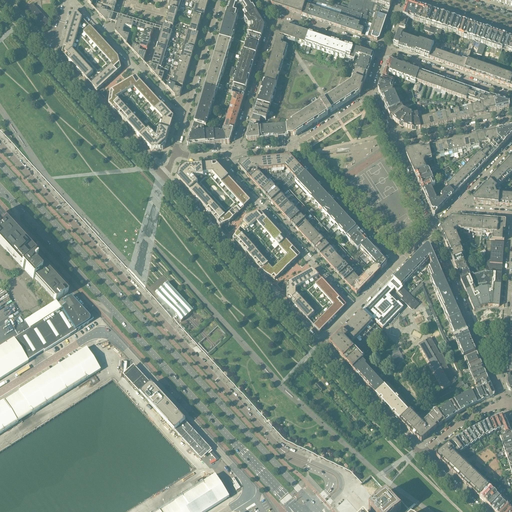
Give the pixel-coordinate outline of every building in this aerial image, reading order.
[(109,22),(115,0),(84,0),(91,7),(92,4),(98,6),(97,13),(106,23),(109,22)] [(196,17),(197,12),(199,7),(200,2),(200,0),(178,0),(179,1),(177,6),(176,11),(178,12),(177,12),(176,18),(183,20),(183,19),(185,20),(192,23),(192,22),(193,17),(194,16),(196,17)] [(241,20),(244,19),(255,12),(252,8),(247,0),(230,0),(226,16),(237,19),(241,20)] [(305,1),(300,0),(268,0),(272,6),(300,15),(305,1)] [(306,17),(311,0),(306,0),(301,16),(306,17)] [(317,0),(311,0),(306,17),(311,19),(317,0)] [(316,21),(322,2),(317,0),(311,19),(316,21)] [(357,0),(349,0),(348,7),(347,10),(352,11),(354,12),(357,0)] [(374,3),(374,0),(357,0),(354,12),(357,13),(362,15),(367,17),(369,12),(370,12),(374,3)] [(388,13),(392,0),(374,0),(374,3),(370,12),(375,14),(375,15),(380,16),(382,11),(388,13)] [(327,3),(323,2),(322,2),(316,21),(321,22),(327,3)] [(326,24),(332,5),(327,3),(321,22),(326,24)] [(49,23),(47,20),(35,6),(34,7),(34,6),(34,4),(33,4),(31,5),(29,6),(27,7),(26,8),(24,9),(43,29),(49,23)] [(176,11),(177,6),(170,4),(168,10),(170,10),(177,12),(178,12),(176,11)] [(406,5),(401,21),(407,23),(408,19),(413,6),(408,4),(406,5)] [(331,26),(337,7),(332,5),(326,24),(331,26)] [(419,7),(413,6),(408,19),(414,21),(419,7)] [(342,8),(340,7),(337,7),(331,26),(336,27),(342,8)] [(419,23),(424,9),(419,7),(414,21),(412,26),(418,28),(419,23)] [(341,29),(347,10),(342,8),(336,27),(341,29)] [(425,25),(429,11),(424,9),(419,23),(425,25)] [(176,18),(177,12),(170,10),(168,18),(175,20),(176,18)] [(345,30),(352,11),(347,10),(341,29),(345,30)] [(75,11),(72,22),(80,24),(82,19),(75,11)] [(350,32),(357,13),(354,12),(352,11),(345,30),(350,32)] [(430,29),(435,13),(429,11),(425,25),(424,27),(430,29)] [(264,27),(262,24),(255,12),(244,19),(248,26),(250,26),(252,25),(253,27),(252,31),(250,30),(249,34),(261,38),(264,27)] [(362,15),(357,13),(350,32),(355,34),(358,28),(362,15)] [(434,33),(441,15),(435,13),(430,29),(427,38),(432,39),(433,36),(434,33)] [(363,30),(366,21),(367,17),(362,15),(358,28),(355,34),(361,36),(363,30)] [(386,18),(380,16),(375,15),(374,19),(385,23),(386,18)] [(441,31),(446,17),(441,15),(434,33),(439,35),(441,31)] [(226,16),(219,39),(231,42),(231,43),(235,31),(233,30),(237,19),(226,16)] [(199,27),(201,19),(193,17),(192,22),(192,23),(191,25),(199,27)] [(451,19),(446,17),(441,31),(446,33),(451,19)] [(174,22),(175,22),(175,20),(168,18),(166,25),(173,27),(174,22)] [(383,28),(385,23),(374,19),(372,24),(383,28)] [(452,34),(457,20),(451,19),(446,33),(445,35),(443,43),(446,44),(446,42),(447,40),(447,39),(448,39),(448,37),(451,37),(452,34)] [(457,36),(462,22),(457,20),(452,34),(457,36)] [(401,21),(398,28),(404,30),(405,30),(407,23),(401,21)] [(175,87),(175,85),(177,80),(179,74),(180,69),(182,64),(183,59),(185,54),(186,48),(188,43),(189,38),(191,33),(189,33),(189,32),(191,27),(183,24),(183,25),(182,24),(175,22),(174,22),(173,27),(173,28),(171,27),(169,32),(168,37),(166,42),(165,48),(163,53),(162,58),(160,63),(158,68),(157,73),(164,75),(161,83),(167,89),(168,85),(175,87)] [(468,24),(462,22),(457,36),(463,38),(468,24)] [(381,32),(383,28),(372,24),(371,29),(381,32)] [(468,40),(473,26),(468,24),(463,38),(468,40)] [(196,34),(198,29),(199,27),(191,25),(191,27),(189,32),(196,34)] [(305,45),(308,34),(283,25),(279,37),(305,45)] [(73,50),(72,52),(76,55),(79,59),(83,63),(86,67),(90,70),(93,74),(86,80),(87,81),(90,84),(91,85),(95,81),(99,77),(103,74),(107,70),(111,67),(111,64),(108,61),(104,57),(101,53),(97,49),(94,45),(90,42),(87,38),(84,34),(90,28),(88,26),(85,29),(81,28),(80,27),(79,30),(77,35),(76,40),(74,45),(73,50)] [(474,42),(478,28),(473,26),(468,40),(474,42)] [(90,28),(84,34),(87,38),(94,32),(90,28)] [(479,44),(484,30),(478,28),(474,42),(479,44)] [(380,37),(381,32),(371,29),(369,33),(380,37)] [(121,39),(122,34),(123,32),(116,30),(115,33),(121,39)] [(484,45),(489,31),(484,30),(479,44),(480,44),(484,45)] [(490,47),(495,33),(489,31),(484,45),(485,46),(490,47)] [(94,32),(87,38),(90,42),(97,36),(94,32)] [(197,40),(198,35),(196,34),(189,32),(189,33),(191,33),(189,38),(197,40)] [(495,49),(500,35),(495,33),(490,47),(495,49)] [(126,45),(129,36),(122,34),(121,39),(126,45)] [(261,38),(249,34),(247,39),(260,43),(261,38)] [(314,48),(317,37),(308,34),(305,45),(304,46),(306,46),(307,45),(310,46),(309,47),(311,48),(311,47),(314,48)] [(402,50),(406,37),(402,36),(396,34),(393,45),(394,47),(402,50)] [(505,37),(500,35),(495,49),(500,51),(501,50),(505,37)] [(97,36),(90,42),(94,45),(101,39),(97,36)] [(331,55),(335,43),(317,37),(314,48),(314,49),(315,49),(315,48),(318,49),(317,51),(331,55)] [(414,54),(419,42),(410,39),(406,37),(402,50),(414,54)] [(507,52),(511,39),(505,37),(501,50),(507,52)] [(277,38),(272,52),(284,56),(286,47),(281,45),(283,39),(277,38)] [(101,39),(94,45),(97,49),(104,43),(101,39)] [(228,50),(230,45),(231,42),(219,39),(214,55),(226,59),(228,52),(232,54),(233,52),(228,50)] [(258,49),(260,43),(247,39),(246,43),(245,43),(245,45),(258,49)] [(431,49),(433,45),(424,42),(419,40),(419,42),(414,54),(428,59),(431,49)] [(104,43),(97,49),(101,53),(108,47),(104,43)] [(344,60),(348,47),(335,43),(331,55),(344,60)] [(256,55),(258,49),(245,45),(243,52),(256,55)] [(108,47),(101,53),(104,57),(111,51),(108,47)] [(138,55),(139,50),(140,49),(133,47),(132,51),(137,57),(138,55)] [(352,48),(348,47),(344,60),(343,61),(348,63),(348,61),(349,60),(352,48)] [(64,48),(62,54),(65,58),(72,52),(73,50),(64,48)] [(352,48),(349,60),(348,61),(350,62),(350,60),(353,61),(354,56),(359,58),(371,62),(373,57),(372,55),(352,48)] [(434,61),(437,51),(431,49),(428,59),(434,61)] [(111,51),(104,57),(108,61),(115,54),(111,51)] [(439,63),(442,53),(437,51),(434,61),(439,63)] [(72,52),(65,58),(69,62),(76,55),(72,52)] [(251,73),(253,64),(256,55),(243,52),(242,56),(240,61),(241,61),(238,69),(251,73)] [(272,52),(268,67),(279,70),(284,56),(272,52)] [(464,71),(468,61),(470,53),(466,52),(463,60),(460,70),(464,71)] [(444,64),(447,55),(442,53),(439,63),(444,64)] [(115,54),(108,61),(111,64),(118,58),(115,54)] [(76,55),(69,62),(70,63),(72,65),(79,59),(76,55)] [(214,55),(209,71),(223,75),(227,59),(226,59),(214,55)] [(449,66),(452,56),(447,55),(444,64),(449,66)] [(454,68),(457,58),(452,56),(449,66),(454,68)] [(173,321),(180,328),(199,349),(246,400),(267,423),(284,441),(349,472),(359,483),(361,485),(371,476),(386,493),(397,505),(401,502),(404,499),(354,444),(290,374),(222,301),(204,280),(155,228),(46,108),(0,58),(0,131),(11,144),(170,317),(172,315),(173,314),(174,315),(177,318),(173,321)] [(111,64),(111,67),(117,73),(121,70),(118,58),(111,64)] [(371,62),(359,58),(358,60),(359,60),(358,65),(356,65),(355,68),(356,69),(356,71),(367,75),(371,62)] [(460,70),(463,60),(457,58),(454,68),(460,70)] [(79,59),(72,65),(76,69),(83,63),(79,59)] [(490,60),(487,68),(483,78),(489,81),(493,70),(496,62),(490,60)] [(387,62),(385,69),(390,70),(393,62),(389,61),(387,62)] [(464,71),(469,73),(472,63),(468,61),(464,71)] [(402,77),(406,67),(393,62),(390,70),(388,74),(390,75),(391,73),(393,74),(393,76),(395,76),(395,75),(397,76),(397,77),(398,78),(399,76),(402,77)] [(83,63),(76,69),(79,73),(86,67),(83,63)] [(477,64),(472,63),(469,73),(474,75),(477,64)] [(482,66),(477,64),(474,75),(479,77),(482,66)] [(156,77),(157,73),(158,68),(151,66),(150,70),(156,77)] [(482,66),(479,77),(483,78),(487,68),(482,66)] [(86,67),(79,73),(83,77),(90,70),(86,67)] [(111,67),(107,70),(113,77),(117,73),(111,67)] [(268,67),(264,81),(275,85),(279,70),(268,67)] [(415,84),(419,71),(406,67),(402,77),(401,79),(403,79),(404,78),(406,79),(406,80),(408,81),(408,80),(411,81),(410,82),(415,84)] [(251,73),(238,69),(237,74),(235,78),(248,82),(251,73)] [(90,70),(83,77),(86,80),(93,74),(90,70)] [(107,70),(103,74),(109,81),(113,77),(107,70)] [(493,70),(489,81),(494,82),(498,72),(493,70)] [(223,75),(209,71),(208,74),(208,75),(207,76),(207,77),(207,78),(207,79),(204,87),(216,91),(220,78),(222,78),(223,75)] [(367,75),(356,71),(352,80),(362,84),(361,84),(364,85),(367,75)] [(418,92),(421,84),(425,74),(419,72),(413,91),(418,92)] [(498,72),(494,82),(499,84),(503,73),(498,72)] [(164,75),(157,73),(156,77),(161,83),(164,75)] [(507,75),(503,73),(499,84),(504,86),(507,75)] [(103,74),(99,77),(105,84),(109,81),(103,74)] [(429,75),(425,74),(421,84),(425,86),(429,75)] [(434,77),(429,75),(425,86),(430,88),(434,77)] [(331,114),(358,96),(359,96),(363,86),(361,86),(361,84),(362,84),(352,80),(343,76),(338,89),(340,90),(300,117),(299,111),(285,112),(286,125),(288,138),(288,137),(293,136),(294,138),(328,116),(326,114),(330,112),(331,114)] [(394,81),(393,80),(394,80),(387,78),(382,76),(380,81),(393,85),(394,81)] [(99,77),(95,81),(101,88),(105,84),(99,77)] [(135,77),(128,82),(132,90),(134,89),(133,88),(140,82),(135,77)] [(439,79),(434,77),(430,88),(436,89),(439,79)] [(248,82),(235,78),(234,82),(233,86),(246,90),(248,82)] [(444,81),(439,79),(436,89),(440,91),(444,81)] [(95,81),(91,85),(97,92),(101,88),(95,81)] [(276,85),(275,85),(264,81),(260,95),(272,99),(276,85)] [(391,88),(391,87),(392,87),(393,85),(380,81),(378,90),(380,95),(391,89),(391,88)] [(449,82),(444,81),(440,91),(445,93),(449,82)] [(128,82),(122,85),(127,93),(132,90),(128,82)] [(140,82),(133,88),(134,89),(137,92),(144,86),(140,82)] [(449,82),(445,93),(451,95),(455,84),(449,82)] [(460,86),(455,84),(451,95),(456,97),(460,86)] [(122,85),(117,88),(122,96),(127,93),(122,85)] [(172,95),(174,90),(175,87),(168,85),(167,89),(172,95)] [(144,86),(137,92),(141,96),(147,90),(144,86)] [(246,90),(233,86),(232,91),(244,95),(246,90)] [(460,86),(456,97),(461,98),(465,88),(460,86)] [(204,87),(200,101),(212,104),(216,91),(204,87)] [(117,88),(112,91),(117,99),(122,96),(117,88)] [(470,90),(465,88),(461,98),(463,99),(466,100),(467,99),(470,90)] [(117,99),(119,102),(122,106),(126,110),(130,114),(133,118),(137,122),(140,126),(144,129),(147,133),(149,132),(152,136),(158,130),(160,130),(162,125),(163,121),(162,120),(158,116),(155,112),(151,108),(148,104),(144,100),(141,96),(137,92),(134,89),(132,90),(127,93),(122,96),(117,99)] [(391,89),(380,95),(381,99),(394,93),(393,89),(391,89)] [(147,90),(141,96),(144,100),(151,94),(147,90)] [(180,97),(181,92),(174,90),(172,95),(175,98),(180,97)] [(110,92),(108,105),(112,108),(119,102),(117,99),(112,91),(110,92)] [(244,95),(232,91),(230,96),(233,97),(243,99),(244,95)] [(479,93),(475,91),(471,100),(476,102),(479,93)] [(394,93),(381,99),(387,112),(400,107),(394,93)] [(485,95),(479,93),(476,102),(481,104),(485,95)] [(151,94),(144,100),(148,104),(155,98),(151,94)] [(260,95),(257,104),(270,108),(272,99),(260,95)] [(486,106),(490,97),(485,95),(481,104),(482,106),(486,106)] [(243,99),(233,97),(229,110),(239,113),(243,99)] [(495,106),(497,99),(490,97),(486,106),(482,106),(479,106),(472,108),(474,117),(496,111),(495,106)] [(155,98),(148,104),(151,108),(158,102),(155,98)] [(509,103),(497,99),(495,106),(496,111),(509,108),(509,107),(510,107),(510,106),(510,105),(509,105),(509,104),(509,103)] [(200,101),(196,114),(208,118),(212,104),(200,101)] [(119,102),(112,108),(116,112),(122,106),(119,102)] [(158,102),(151,108),(155,112),(162,106),(158,102)] [(257,104),(256,108),(268,112),(270,108),(257,104)] [(122,106),(116,112),(119,116),(126,110),(122,106)] [(162,106),(155,112),(158,116),(165,110),(162,106)] [(402,106),(400,107),(387,112),(390,117),(391,116),(393,118),(392,119),(395,123),(399,126),(400,124),(403,126),(402,127),(407,129),(412,130),(412,128),(415,128),(415,130),(420,129),(418,119),(417,113),(414,114),(411,113),(408,112),(406,111),(404,109),(402,106)] [(256,108),(254,112),(267,116),(268,112),(256,108)] [(126,110),(119,116),(123,120),(130,114),(126,110)] [(165,110),(158,116),(162,120),(169,113),(165,110)] [(239,113),(229,110),(225,123),(235,126),(239,113)] [(267,116),(254,112),(251,122),(257,124),(260,124),(261,119),(266,121),(267,116)] [(169,113),(162,120),(163,121),(172,123),(173,118),(169,113)] [(130,114),(123,120),(126,124),(133,118),(130,114)] [(208,118),(196,114),(194,123),(203,126),(206,127),(208,118)] [(133,118),(126,124),(130,128),(137,122),(133,118)] [(137,122),(130,128),(134,132),(140,126),(137,122)] [(204,133),(203,126),(194,123),(191,133),(195,134),(204,133)] [(235,126),(225,123),(223,132),(223,133),(224,133),(224,136),(225,136),(226,144),(230,143),(235,126)] [(288,138),(286,125),(272,126),(273,139),(288,138)] [(140,126),(134,132),(137,136),(144,129),(140,126)] [(259,140),(258,128),(255,128),(250,126),(246,139),(246,140),(248,142),(259,140)] [(273,139),(272,126),(263,127),(264,140),(273,139)] [(144,129),(137,136),(141,140),(147,134),(147,133),(144,129)] [(147,134),(141,140),(143,143),(150,150),(151,151),(161,150),(161,149),(164,149),(169,133),(160,130),(158,130),(152,136),(149,132),(147,133),(147,134)] [(505,130),(497,132),(499,140),(504,144),(509,139),(506,136),(505,130)] [(226,144),(225,136),(224,136),(224,133),(223,133),(219,134),(219,132),(213,133),(213,132),(205,133),(206,146),(226,144)] [(499,140),(497,132),(477,136),(479,145),(482,144),(487,143),(489,145),(490,144),(499,140)] [(195,134),(191,133),(187,145),(189,148),(196,147),(195,134)] [(205,133),(204,133),(195,134),(196,147),(206,146),(205,133)] [(504,144),(499,140),(490,144),(497,151),(504,144)] [(497,151),(490,144),(489,145),(487,148),(494,154),(497,151)] [(428,147),(409,152),(407,152),(407,153),(406,153),(406,154),(406,155),(407,156),(415,175),(428,170),(426,166),(425,167),(423,164),(425,161),(428,160),(429,162),(432,161),(431,157),(428,147)] [(494,154),(487,148),(484,151),(491,157),(494,154)] [(491,157),(484,151),(481,154),(487,161),(491,157)] [(487,161),(481,154),(479,153),(475,157),(483,165),(487,161)] [(483,165),(475,157),(472,161),(480,169),(483,165)] [(503,166),(511,174),(511,159),(503,166)] [(287,171),(295,163),(292,160),(286,165),(286,166),(285,169),(287,171)] [(257,173),(258,171),(258,170),(257,161),(240,162),(238,167),(253,183),(261,175),(259,173),(257,173)] [(480,169),(472,161),(468,165),(476,173),(480,169)] [(290,174),(298,167),(295,163),(287,171),(290,174)] [(216,165),(212,165),(213,174),(212,174),(214,176),(221,170),(216,165)] [(476,173),(468,165),(465,168),(473,176),(476,173)] [(179,173),(177,179),(178,180),(186,190),(189,192),(196,186),(197,185),(194,181),(198,178),(203,177),(202,175),(202,166),(182,168),(180,174),(179,173)] [(503,166),(500,170),(508,178),(511,174),(503,166)] [(293,178),(301,170),(298,167),(290,174),(293,178)] [(473,176),(465,168),(461,172),(469,180),(473,176)] [(221,170),(214,176),(218,180),(224,174),(221,170)] [(295,183),(305,174),(301,170),(293,178),(297,181),(295,183)] [(428,170),(415,175),(417,181),(430,175),(428,170)] [(500,170),(496,174),(504,182),(508,178),(500,170)] [(469,180),(461,172),(457,176),(465,184),(469,180)] [(198,178),(194,181),(197,185),(196,186),(199,190),(203,194),(206,198),(210,201),(213,205),(217,209),(221,213),(224,217),(225,218),(237,208),(240,212),(244,209),(239,204),(235,200),(232,196),(228,192),(225,188),(221,184),(218,180),(214,176),(212,174),(208,175),(202,175),(203,177),(198,178)] [(224,174),(218,180),(221,184),(228,178),(224,174)] [(299,188),(309,179),(305,174),(295,183),(299,188)] [(496,174),(492,178),(500,185),(504,182),(496,174)] [(256,186),(264,179),(261,175),(253,183),(256,186)] [(430,175),(417,181),(420,186),(433,180),(430,175)] [(458,192),(450,184),(441,175),(440,182),(446,187),(448,190),(454,195),(458,192)] [(465,184),(457,176),(453,180),(461,188),(465,184)] [(228,178),(221,184),(225,188),(231,182),(228,178)] [(492,178),(488,181),(496,189),(500,185),(492,178)] [(259,190),(265,184),(267,182),(264,179),(256,186),(259,190)] [(309,179),(299,188),(304,193),(314,184),(309,179)] [(433,180),(420,186),(422,191),(431,187),(435,185),(433,180)] [(461,188),(453,180),(450,184),(458,192),(461,188)] [(473,197),(474,199),(473,200),(474,202),(475,202),(476,204),(498,206),(499,195),(496,189),(488,181),(473,197)] [(231,182),(225,188),(228,192),(235,185),(231,182)] [(262,193),(270,185),(267,182),(265,184),(259,190),(262,193)] [(314,184),(304,193),(308,197),(318,188),(314,184)] [(235,185),(228,192),(232,196),(238,189),(235,185)] [(280,194),(276,190),(271,185),(270,185),(262,193),(271,202),(280,194)] [(196,186),(189,192),(193,196),(199,190),(196,186)] [(431,187),(422,191),(428,205),(437,201),(431,187)] [(318,188),(308,197),(311,201),(322,192),(318,188)] [(238,189),(232,196),(235,200),(242,193),(238,189)] [(199,190),(193,196),(196,200),(203,194),(199,190)] [(444,205),(453,196),(454,195),(448,190),(440,198),(440,199),(439,200),(444,205)] [(315,205),(326,196),(322,192),(311,201),(315,205)] [(242,193),(235,200),(239,204),(246,197),(242,193)] [(203,194),(196,200),(199,204),(206,198),(203,194)] [(274,206),(283,198),(280,194),(271,202),(274,206)] [(326,196),(315,205),(319,210),(329,200),(326,196)] [(246,197),(239,204),(244,209),(250,202),(246,197)] [(206,198),(199,204),(203,208),(210,201),(206,198)] [(277,209),(286,201),(283,198),(274,206),(277,209)] [(437,201),(428,205),(432,214),(432,215),(434,216),(435,214),(444,205),(439,200),(438,199),(437,201)] [(329,200),(319,210),(323,214),(333,205),(329,200)] [(210,201),(203,208),(206,211),(213,205),(210,201)] [(280,213),(289,205),(286,201),(277,209),(280,213)] [(213,205),(206,211),(210,215),(217,209),(213,205)] [(284,216),(292,208),(289,205),(280,213),(284,216)] [(333,205),(323,214),(327,218),(337,209),(333,205)] [(237,208),(225,218),(230,223),(240,212),(237,208)] [(287,220),(296,212),(292,208),(284,216),(287,220)] [(217,209),(210,215),(214,219),(221,213),(217,209)] [(337,209),(327,218),(331,222),(341,213),(337,209)] [(304,221),(300,216),(296,212),(287,220),(295,229),(304,221)] [(221,213),(214,219),(217,223),(224,217),(221,213)] [(260,213),(251,216),(256,222),(257,223),(264,217),(260,213)] [(341,213),(331,222),(334,226),(345,217),(341,213)] [(35,255),(0,216),(0,245),(16,263),(20,268),(31,258),(32,257),(35,255)] [(246,218),(250,223),(246,226),(249,229),(256,222),(251,216),(246,218)] [(224,217),(217,223),(220,227),(230,223),(225,218),(224,217)] [(264,217),(257,223),(260,227),(267,221),(264,217)] [(345,217),(334,226),(338,231),(349,221),(345,217)] [(246,218),(240,228),(245,233),(249,229),(246,226),(250,223),(246,218)] [(460,230),(461,218),(456,218),(456,220),(452,219),(449,222),(453,232),(458,230),(460,230)] [(469,234),(470,233),(471,219),(461,218),(460,230),(460,232),(463,232),(463,234),(469,234)] [(483,234),(484,220),(471,219),(470,233),(483,234)] [(498,235),(499,221),(484,220),(483,234),(489,234),(498,235)] [(267,221),(260,227),(264,231),(271,225),(267,221)] [(298,232),(307,224),(304,221),(295,229),(298,232)] [(349,221),(338,231),(342,235),(352,225),(349,221)] [(504,230),(505,222),(504,222),(499,221),(498,235),(489,234),(489,240),(504,242),(505,230),(504,230)] [(238,231),(238,232),(242,237),(246,240),(249,244),(253,248),(256,252),(260,256),(264,260),(268,264),(271,268),(273,266),(275,267),(276,266),(280,263),(283,259),(287,256),(286,255),(282,251),(278,247),(275,243),(271,239),(268,235),(264,231),(260,227),(257,223),(256,222),(249,229),(245,233),(240,228),(238,231)] [(453,232),(449,222),(441,230),(443,234),(441,235),(442,237),(453,232)] [(302,236),(310,228),(307,224),(298,232),(302,236)] [(271,225),(264,231),(268,235),(275,229),(271,225)] [(352,225),(342,235),(346,238),(356,229),(352,225)] [(305,239),(315,229),(312,226),(310,228),(302,236),(305,239)] [(275,229),(268,235),(271,239),(278,232),(275,229)] [(308,243),(317,235),(319,233),(315,229),(305,239),(308,243)] [(356,229),(346,238),(349,242),(359,233),(356,229)] [(238,231),(233,240),(235,243),(242,237),(238,232),(238,231)] [(278,232),(271,239),(275,243),(282,236),(278,232)] [(461,242),(460,239),(458,240),(457,237),(455,238),(453,232),(442,237),(447,248),(459,243),(461,242)] [(359,233),(349,242),(353,246),(363,237),(359,233)] [(311,246),(320,238),(317,235),(308,243),(311,246)] [(282,236),(275,243),(278,247),(285,240),(282,236)] [(242,237),(235,243),(239,247),(246,240),(242,237)] [(363,237),(353,246),(357,251),(359,249),(367,242),(363,237)] [(328,247),(324,243),(320,238),(311,246),(320,255),(328,247)] [(246,240),(239,247),(243,251),(249,244),(246,240)] [(285,240),(278,247),(282,251),(289,244),(285,240)] [(367,242),(359,249),(363,253),(371,246),(367,242)] [(464,254),(459,243),(447,248),(452,259),(464,254)] [(485,272),(501,273),(504,243),(491,243),(490,257),(486,256),(485,272)] [(249,244),(243,251),(246,255),(253,248),(249,244)] [(289,244),(282,251),(286,255),(293,248),(289,244)] [(426,245),(417,255),(425,263),(429,259),(434,256),(429,246),(426,245)] [(383,259),(371,246),(363,253),(375,266),(383,259)] [(323,259),(332,251),(328,247),(320,255),(323,259)] [(253,248),(246,255),(250,258),(256,252),(253,248)] [(293,248),(286,255),(287,256),(293,263),(300,257),(293,248)] [(326,262),(335,254),(332,251),(323,259),(326,262)] [(256,252),(250,258),(253,262),(260,256),(256,252)] [(329,266),(338,258),(340,256),(337,253),(335,254),(326,262),(329,266)] [(464,254),(452,259),(454,264),(466,259),(464,254)] [(417,255),(405,267),(413,275),(425,263),(417,255)] [(260,256),(253,262),(257,266),(264,260),(260,256)] [(287,256),(283,259),(290,266),(293,263),(287,256)] [(434,256),(429,259),(431,264),(430,264),(431,267),(437,264),(434,256)] [(67,289),(48,269),(47,271),(37,260),(35,262),(35,261),(34,262),(33,261),(34,260),(35,259),(35,258),(34,258),(34,257),(33,257),(32,257),(31,258),(20,268),(32,281),(34,279),(55,302),(67,293),(65,291),(67,289)] [(332,269),(341,261),(338,258),(329,266),(332,269)] [(283,259),(280,263),(286,270),(290,266),(283,259)] [(387,263),(383,259),(375,266),(380,271),(387,265),(387,263)] [(466,259),(454,264),(456,269),(469,264),(466,259)] [(264,260),(257,266),(261,270),(261,271),(268,264),(264,260)] [(335,273),(344,265),(341,261),(332,269),(335,273)] [(280,263),(276,266),(282,273),(286,270),(280,263)] [(268,264),(261,271),(263,273),(265,275),(266,275),(272,270),(272,269),(271,268),(268,264)] [(442,275),(440,270),(437,264),(431,267),(428,268),(432,279),(442,275)] [(458,274),(471,269),(469,264),(456,269),(458,274)] [(353,274),(349,269),(344,265),(335,273),(344,282),(353,274)] [(272,269),(272,270),(278,276),(282,273),(276,266),(275,267),(272,269)] [(360,292),(380,271),(375,266),(359,281),(351,289),(352,291),(355,287),(360,292)] [(405,267),(393,279),(401,287),(413,275),(405,267)] [(473,274),(471,269),(458,274),(460,279),(473,274)] [(272,270),(266,275),(274,280),(278,276),(272,270)] [(312,270),(309,271),(313,279),(318,277),(319,277),(312,270)] [(309,271),(304,274),(309,282),(313,279),(309,271)] [(474,275),(473,274),(460,279),(465,291),(474,311),(481,308),(483,307),(484,307),(485,307),(487,306),(488,306),(489,306),(491,306),(499,307),(501,273),(485,272),(474,275)] [(304,274),(300,276),(304,284),(309,282),(304,274)] [(347,285),(356,277),(353,274),(344,282),(347,285)] [(442,275),(432,279),(429,280),(435,293),(447,287),(442,275)] [(300,276),(296,279),(300,287),(304,284),(300,276)] [(296,289),(295,289),(295,291),(296,295),(297,296),(300,300),(304,304),(307,307),(311,311),(314,315),(308,321),(308,322),(312,326),(313,327),(316,323),(321,319),(325,315),(329,311),(333,306),(332,305),(329,301),(325,298),(322,294),(318,290),(315,286),(321,280),(321,279),(320,280),(320,279),(315,284),(313,282),(316,279),(319,278),(319,277),(318,277),(313,279),(309,282),(304,284),(300,287),(296,289)] [(351,289),(359,281),(356,277),(347,285),(351,289)] [(296,279),(291,281),(296,289),(300,287),(296,279)] [(321,280),(315,286),(318,290),(325,284),(321,280)] [(291,281),(286,284),(286,291),(295,291),(295,289),(296,289),(291,281)] [(325,284),(318,290),(322,294),(329,288),(325,284)] [(421,284),(409,295),(411,297),(423,285),(421,284)] [(389,296),(389,295),(392,292),(386,286),(361,312),(372,322),(373,320),(382,329),(403,308),(398,303),(397,304),(389,296)] [(360,292),(355,287),(352,291),(356,296),(360,292)] [(430,304),(423,287),(421,289),(428,305),(430,304)] [(455,304),(447,287),(435,293),(439,301),(442,309),(455,304)] [(329,288),(322,294),(325,298),(332,291),(329,288)] [(295,291),(286,291),(286,298),(290,302),(297,296),(296,295),(295,291)] [(332,291),(325,298),(329,301),(336,295),(332,291)] [(336,295),(329,301),(332,305),(339,299),(336,295)] [(297,296),(290,302),(293,306),(300,300),(297,296)] [(58,305),(60,309),(29,329),(29,330),(43,352),(43,353),(75,333),(75,332),(93,321),(70,297),(58,305)] [(339,299),(332,305),(333,306),(340,313),(346,306),(339,299)] [(300,300),(293,306),(297,310),(304,304),(300,300)] [(304,304),(297,310),(300,314),(307,307),(304,304)] [(455,304),(442,309),(448,322),(449,321),(460,316),(455,304)] [(333,306),(329,311),(336,317),(340,313),(333,306)] [(436,323),(438,322),(431,306),(429,307),(436,323)] [(307,307),(300,314),(304,317),(311,311),(307,307)] [(311,311),(304,317),(308,321),(314,315),(311,311)] [(329,311),(325,315),(331,321),(336,317),(329,311)] [(352,342),(371,322),(372,322),(361,312),(329,345),(352,370),(362,361),(363,360),(344,340),(345,339),(347,338),(352,342)] [(325,315),(321,319),(327,326),(331,321),(325,315)] [(460,316),(449,321),(451,327),(450,327),(454,335),(466,330),(460,316)] [(321,319),(316,323),(323,330),(327,326),(321,319)] [(313,327),(319,334),(323,330),(316,323),(313,327)] [(446,340),(439,324),(437,325),(444,342),(446,340)] [(27,362),(43,352),(29,330),(14,340),(13,339),(0,347),(0,380),(28,362),(27,362)] [(453,341),(468,334),(466,330),(454,335),(453,336),(454,338),(452,338),(453,341)] [(456,344),(470,338),(468,334),(453,341),(454,342),(455,342),(456,344)] [(470,338),(456,344),(462,357),(475,351),(470,338)] [(438,352),(430,339),(424,342),(419,345),(444,389),(449,386),(455,383),(447,369),(448,369),(446,366),(447,365),(441,354),(440,355),(438,352)] [(448,342),(446,342),(445,343),(451,356),(453,355),(448,342)] [(0,434),(17,423),(17,422),(31,413),(32,414),(100,371),(86,349),(18,392),(18,393),(4,402),(3,401),(0,402),(0,434)] [(464,359),(466,364),(467,367),(480,362),(476,353),(464,359)] [(375,375),(362,361),(352,370),(353,371),(353,372),(354,373),(355,373),(359,378),(359,379),(360,380),(361,380),(365,384),(375,375)] [(480,362),(467,367),(470,372),(482,367),(480,362)] [(389,376),(379,365),(377,367),(387,378),(389,376)] [(482,367),(470,372),(471,376),(484,371),(482,367)] [(484,371),(471,376),(473,381),(474,381),(474,380),(486,375),(484,371)] [(184,421),(176,412),(175,411),(175,410),(176,410),(174,409),(173,408),(172,407),(171,405),(170,404),(170,403),(170,404),(169,404),(168,403),(160,395),(160,394),(152,386),(152,385),(151,385),(144,377),(144,376),(143,377),(139,372),(137,390),(141,395),(141,396),(141,395),(149,404),(157,413),(165,421),(165,422),(166,422),(173,430),(173,431),(174,431),(182,439),(181,439),(182,440),(182,439),(186,444),(205,444),(200,439),(201,438),(200,438),(192,430),(193,430),(192,429),(192,430),(184,421),(184,420),(184,421)] [(94,375),(88,380),(92,386),(98,381),(94,375)] [(384,385),(381,382),(375,375),(365,384),(365,385),(366,386),(367,386),(368,387),(372,391),(372,392),(373,393),(374,394),(375,394),(384,385)] [(474,380),(474,381),(476,385),(481,382),(488,380),(486,375),(474,380)] [(450,390),(451,391),(451,392),(464,385),(463,382),(450,390)] [(412,409),(387,383),(384,385),(375,394),(399,421),(410,410),(412,409)] [(489,384),(484,386),(489,399),(494,397),(494,395),(489,384)] [(489,399),(484,386),(480,388),(485,400),(489,399)] [(485,400),(480,388),(475,390),(481,402),(485,400)] [(481,402),(475,390),(471,393),(476,404),(481,402)] [(448,391),(436,398),(434,399),(435,401),(450,393),(448,391)] [(476,404),(471,393),(467,395),(472,406),(476,404)] [(467,395),(462,398),(454,402),(460,413),(469,408),(472,406),(467,395)] [(449,404),(449,405),(456,415),(460,413),(454,402),(452,403),(451,402),(449,404)] [(442,410),(438,412),(445,423),(448,420),(456,415),(449,405),(442,410)] [(410,410),(399,421),(419,442),(421,442),(433,432),(445,423),(438,412),(437,413),(435,410),(423,423),(410,410)] [(502,415),(498,417),(502,427),(507,425),(503,416),(502,415)] [(503,429),(502,427),(498,417),(494,418),(499,430),(503,429)] [(499,430),(494,418),(490,420),(495,432),(499,430)] [(495,432),(490,420),(486,422),(491,434),(495,432)] [(491,434),(486,422),(481,424),(487,436),(490,434),(491,434)] [(487,436),(481,424),(477,427),(483,438),(486,436),(487,436)] [(511,434),(507,425),(502,427),(503,429),(504,430),(505,434),(504,434),(505,436),(511,434)] [(483,438),(477,427),(472,429),(479,440),(483,438)] [(479,440),(472,429),(468,432),(475,442),(479,440)] [(475,442),(468,432),(464,434),(471,445),(475,442)] [(471,445),(464,434),(460,437),(467,447),(471,445)] [(501,442),(511,438),(511,436),(511,434),(505,436),(493,441),(494,445),(501,443),(501,442)] [(467,447),(460,437),(456,439),(455,440),(462,450),(462,451),(467,447)] [(511,438),(501,442),(501,443),(503,447),(511,443),(511,438)] [(490,486),(456,455),(457,454),(462,450),(455,440),(448,445),(436,455),(436,457),(479,498),(489,487),(490,486)] [(511,443),(503,447),(504,451),(511,448),(511,443)] [(205,511),(229,497),(215,475),(174,501),(174,502),(160,511),(159,511),(156,511),(205,511)] [(501,498),(491,509),(493,511),(501,511),(507,507),(508,505),(511,501),(511,500),(510,496),(508,494),(509,492),(505,478),(498,485),(499,486),(506,492),(506,493),(501,498)] [(506,492),(499,486),(496,489),(499,492),(497,494),(498,495),(501,498),(506,493),(506,492)] [(489,487),(479,498),(483,502),(493,492),(494,491),(490,488),(489,487)] [(493,492),(483,502),(487,506),(498,495),(497,494),(495,492),(494,491),(493,492)] [(386,493),(368,509),(369,510),(371,511),(402,511),(400,510),(386,493)] [(498,495),(487,506),(491,509),(501,498),(498,495)]
